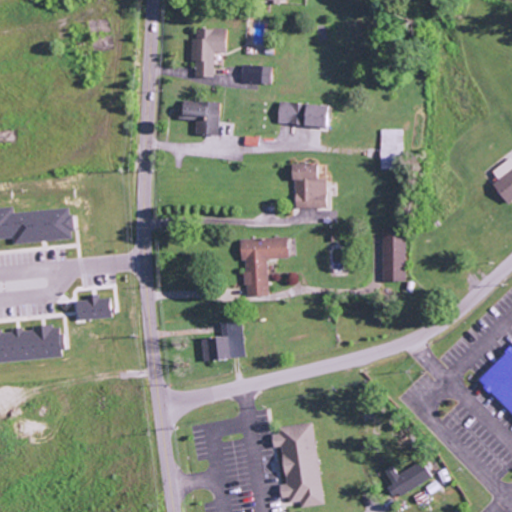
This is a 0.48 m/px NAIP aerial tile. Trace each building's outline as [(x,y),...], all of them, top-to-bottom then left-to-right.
[(196,28),(196,38),(192,38),(191,62),(196,62),(195,77),(213,78),(214,52),(225,53),(226,29),(196,28)] [(270,84),(271,66),(242,65),(241,83),(270,84)] [(195,134),(218,135),(220,102),(182,101),(181,119),(195,120),(195,134)] [(326,105),(279,102),(277,125),(325,127),(326,105)] [(402,130),(380,130),(379,169),(401,169),(402,130)] [(506,205),(511,199),(511,160),(509,157),(491,172),(496,179),(490,185),(506,205)] [(293,208),(326,208),(325,164),(292,165),(293,208)] [(69,208),(11,212),(11,207),(0,207),(0,241),(71,237),(69,208)] [(380,281),(403,281),(405,230),(382,230),(380,281)] [(268,296),(267,259),(287,258),(287,237),(240,239),(240,261),(244,261),(245,297),(268,296)] [(109,298),(97,299),(96,295),(86,295),(86,301),(74,301),(75,319),(109,319),(109,298)] [(200,339),(202,362),(245,356),(240,321),(219,323),(221,336),(200,339)] [(0,361),(59,358),(57,327),(0,330),(0,361)] [(511,403),(482,373),(511,343),(511,403)] [(322,505),(312,423),(276,427),(277,434),(270,435),(272,448),(280,447),(284,484),(278,485),(279,498),(287,497),(287,503),(299,501),(300,507),(322,505)] [(430,477),(420,461),(396,475),(390,466),(382,470),(391,484),(385,487),(392,499),(430,477)]
